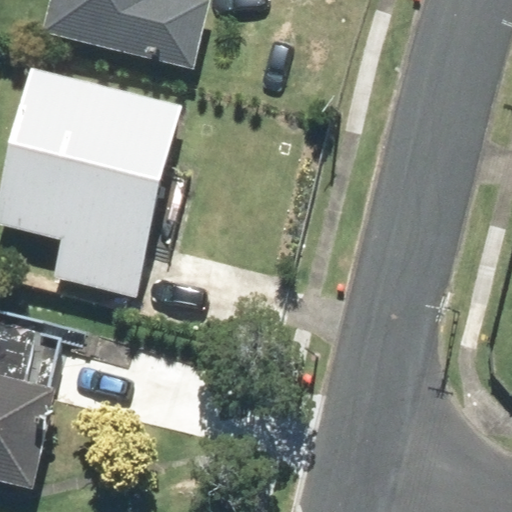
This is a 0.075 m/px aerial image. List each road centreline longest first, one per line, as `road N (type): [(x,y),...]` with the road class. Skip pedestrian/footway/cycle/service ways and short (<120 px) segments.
road 1 (residential): [(476,0),(446,91),(365,454)]
road 2 (residential): [(365,454),(511,489)]
